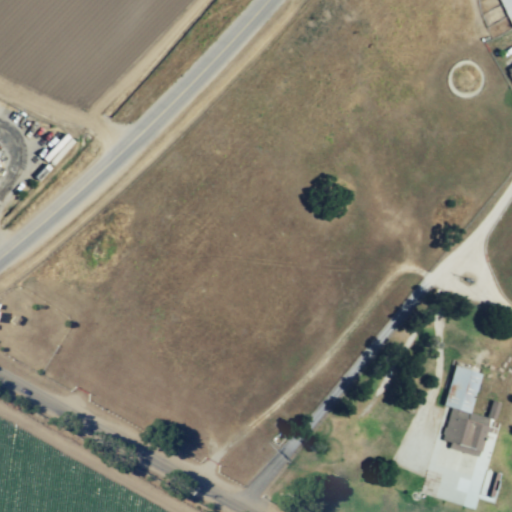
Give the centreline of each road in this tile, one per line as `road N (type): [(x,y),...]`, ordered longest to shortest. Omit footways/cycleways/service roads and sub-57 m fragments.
road 1 (tertiary): [(0,256),(95,175),(263,0)]
road 2 (residential): [(247,511),(0,360)]
